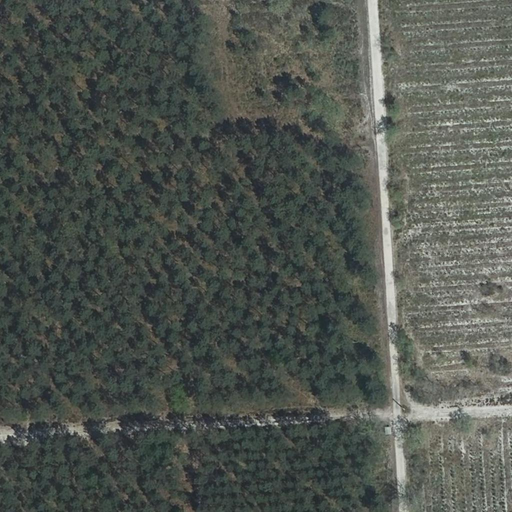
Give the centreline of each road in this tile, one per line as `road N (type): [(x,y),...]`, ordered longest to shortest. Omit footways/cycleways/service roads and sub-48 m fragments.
road 1 (track): [(511,406),(0,438)]
road 2 (track): [(405,511),(374,0)]
